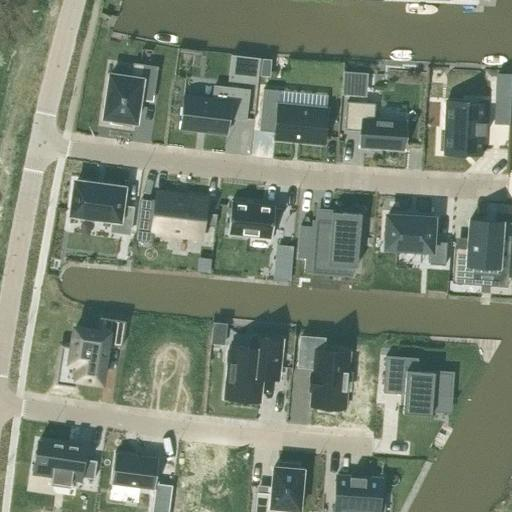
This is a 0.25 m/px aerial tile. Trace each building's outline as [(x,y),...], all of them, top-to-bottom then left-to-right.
[(247,83),(257,84),(260,55),(250,54),(247,83)] [(271,60),(262,59),(260,76),(269,76),(271,60)] [(130,77),(110,74),(103,117),(111,118),(110,122),(130,125),(130,121),(135,121),(139,91),(154,94),(158,66),(133,62),(130,77)] [(184,96),(180,128),(227,134),(228,118),(245,120),(249,90),(214,86),(212,99),(184,96)] [(280,91),(263,89),(259,131),(275,132),(274,139),(324,144),(327,109),(278,104),(280,91)] [(375,103),(346,101),(345,129),(360,130),(359,146),(403,149),(405,121),(374,119),(375,103)] [(445,103),(443,152),(482,154),(484,104),(445,103)] [(123,188),(75,182),(71,214),(113,219),(111,231),(129,234),(132,208),(120,206),(123,188)] [(141,199),(136,239),(152,241),(153,232),(202,238),(207,199),(156,192),(155,200),(141,199)] [(275,206),(231,202),(227,234),(271,238),(275,206)] [(356,267),(361,214),(332,211),(331,222),(312,220),(310,250),(298,249),(298,251),(305,251),(304,272),(313,272),(328,273),(328,265),(356,267)] [(417,217),(387,215),(385,248),(430,251),(430,264),(445,265),(446,243),(432,242),(433,218),(418,217),(418,216),(417,216),(417,217)] [(455,247),(452,282),(473,285),(474,272),(498,274),(502,223),(469,220),(467,248),(455,247)] [(125,321),(100,317),(98,332),(74,328),(70,358),(59,357),(56,384),(76,387),(77,379),(101,383),(104,362),(105,363),(106,361),(104,361),(105,354),(107,354),(107,353),(105,353),(106,345),(122,347),(125,321)] [(300,336),(298,366),(314,367),(313,374),(310,374),(310,377),(311,377),(311,386),(309,386),(309,390),(312,390),(311,406),(344,408),(345,389),(350,389),(350,372),(347,372),(348,352),(323,350),(324,338),(300,336)] [(225,398),(259,402),(262,378),(278,379),(282,340),(252,337),(251,348),(230,346),(229,350),(227,350),(226,361),(228,362),(225,398)] [(412,358),(386,356),(383,393),(404,394),(402,413),(431,415),(432,397),(449,399),(451,374),(407,370),(408,359),(412,359),(412,358)] [(34,458),(35,458),(33,473),(52,475),(50,485),(70,488),(71,478),(81,480),(81,477),(94,479),(96,461),(94,461),(94,463),(83,461),(85,448),(38,441),(36,452),(35,452),(34,458)] [(158,458),(115,452),(111,484),(154,490),(158,458)] [(194,458),(190,488),(235,493),(238,463),(221,461),(221,460),(211,459),(211,460),(194,458)] [(256,492),(254,511),(270,511),(271,507),(299,510),(303,470),(298,469),(298,465),(279,463),(278,467),(273,467),(271,493),(256,492)] [(337,476),(334,511),(378,511),(380,479),(337,476)]
